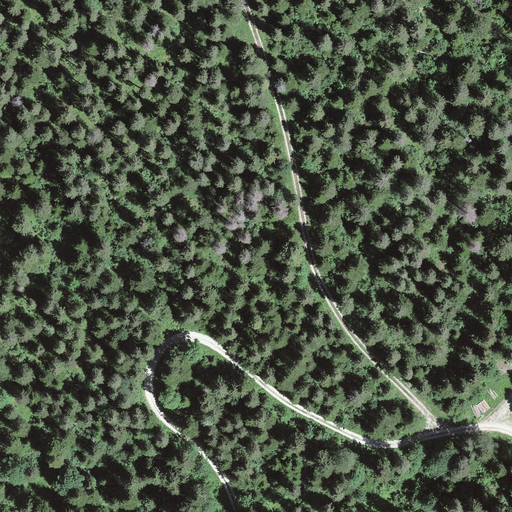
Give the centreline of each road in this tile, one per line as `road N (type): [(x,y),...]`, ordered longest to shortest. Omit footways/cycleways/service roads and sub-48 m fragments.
road 1 (track): [(511,431),(483,425),(371,444),(294,407),(210,342),(180,337),(156,356),(151,400),(206,453),(238,511)]
road 2 (track): [(447,432),(367,352),(327,297),(244,0)]
